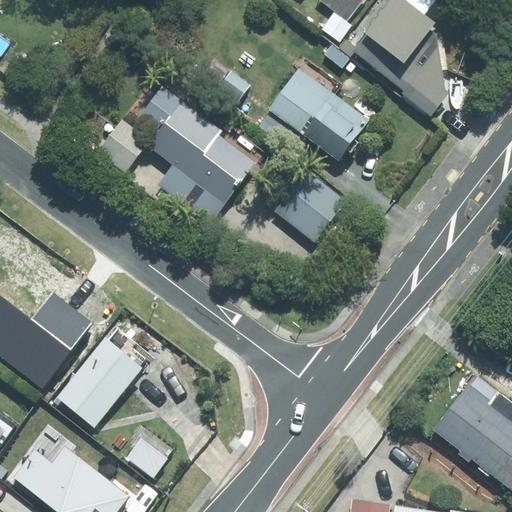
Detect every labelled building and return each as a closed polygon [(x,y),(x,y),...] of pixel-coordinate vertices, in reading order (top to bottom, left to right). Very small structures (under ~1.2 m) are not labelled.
[(335,19),(322,35),(336,47),(350,31),(344,26),(365,2),(362,0),(319,0),(317,3),(335,19)] [(346,43),(340,53),(403,100),(415,82),(421,87),(439,62),(383,20),(358,52),(346,43)] [(231,76),(217,93),(235,108),(248,91),(231,76)] [(297,76),(256,130),(285,152),(296,138),(335,168),(365,129),(297,76)] [(157,138),(145,154),(171,172),(157,191),(209,229),(253,169),(216,142),(218,138),(159,95),(137,125),(157,138)] [(66,104),(50,125),(61,133),(77,112),(66,104)] [(120,125),(96,158),(123,178),(147,145),(120,125)] [(306,179),(275,219),(313,249),(345,208),(306,179)] [(17,236),(0,257),(0,274),(47,311),(72,279),(17,236)] [(116,297),(87,284),(79,302),(107,315),(116,297)] [(0,358),(10,366),(24,348),(0,329),(0,358)] [(59,396),(56,400),(92,428),(138,370),(101,341),(100,343),(87,332),(45,386),(59,396)] [(469,460),(511,494),(511,428),(484,406),(493,393),(475,378),(432,432),(459,454),(458,457),(466,464),(469,460)] [(0,444),(0,445),(14,427),(0,416),(0,444)] [(351,501),(349,511),(386,511),(387,506),(351,501)]
